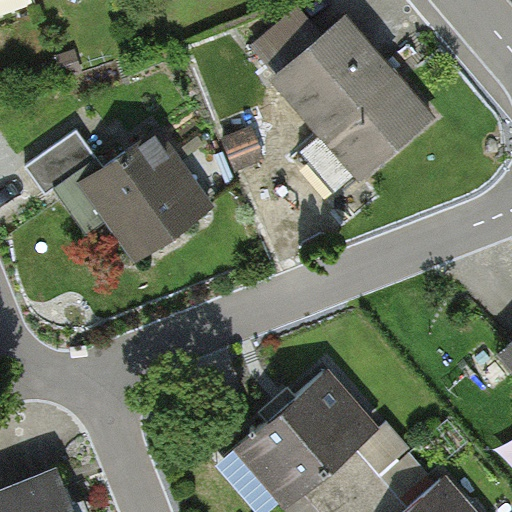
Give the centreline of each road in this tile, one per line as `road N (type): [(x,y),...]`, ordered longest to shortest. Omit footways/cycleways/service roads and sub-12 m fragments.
road 1 (residential): [(511,213),(103,386)]
road 2 (residential): [(103,386),(146,511)]
